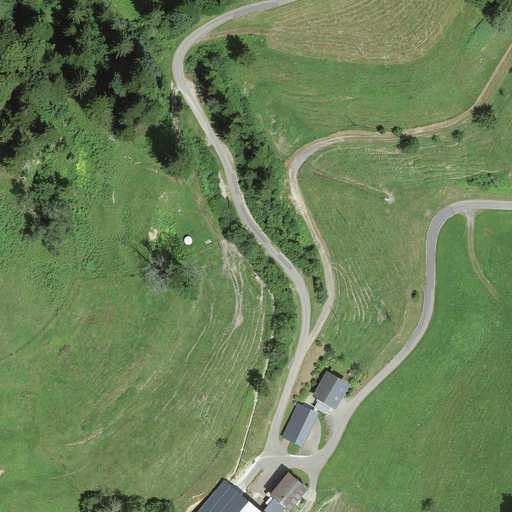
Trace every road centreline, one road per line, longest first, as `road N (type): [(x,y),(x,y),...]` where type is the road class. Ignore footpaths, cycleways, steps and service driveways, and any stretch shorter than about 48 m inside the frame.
road 1 (track): [(284,0),(201,30),(184,45),(178,74),(220,145),(253,231),(304,294),(301,348),(277,441),(289,461),(323,457),(361,394),(419,337),(439,220),(462,205),(511,205)]
road 2 (track): [(511,55),(480,105),(456,124),(340,139),(291,165),(330,278),(322,320),(301,348)]
